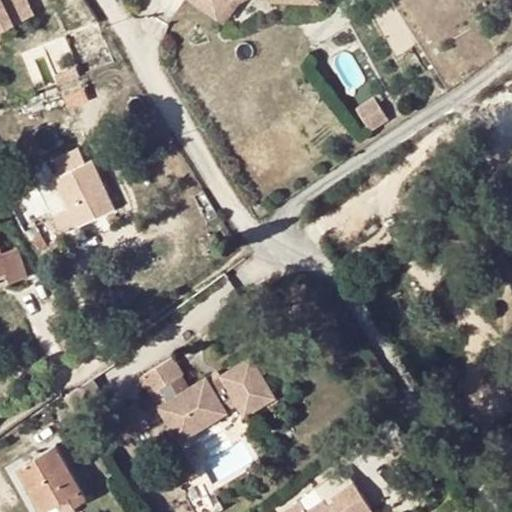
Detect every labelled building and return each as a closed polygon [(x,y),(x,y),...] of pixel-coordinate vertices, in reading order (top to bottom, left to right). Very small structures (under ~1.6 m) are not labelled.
[(0,0),(0,31),(34,14),(26,0),(0,0)] [(190,0),(202,9),(206,4),(220,12),(228,0),(190,0)] [(61,229),(97,213),(93,203),(112,195),(93,157),(86,160),(79,145),(54,157),(62,172),(55,175),(70,206),(53,213),(61,229)] [(116,203),(112,195),(93,203),(97,213),(116,203)] [(36,223),(26,229),(31,238),(40,232),(36,223)] [(0,270),(5,270),(9,281),(24,277),(15,246),(0,251),(0,270)] [(182,371),(171,353),(138,372),(145,383),(149,390),(155,385),(164,399),(156,403),(168,423),(186,412),(196,429),(224,411),(220,403),(232,396),(242,414),(274,394),(249,353),(207,379),(204,374),(176,391),(169,379),(182,371)] [(145,383),(138,372),(132,377),(137,389),(145,383)] [(129,441),(154,424),(137,401),(113,419),(129,441)] [(178,440),(196,429),(186,412),(168,423),(178,440)] [(57,444),(19,465),(42,509),(59,500),(63,509),(86,496),(57,444)] [(366,511),(372,508),(354,481),(333,496),(336,501),(330,505),(324,498),(306,511),(299,501),(283,511),(366,511)]
